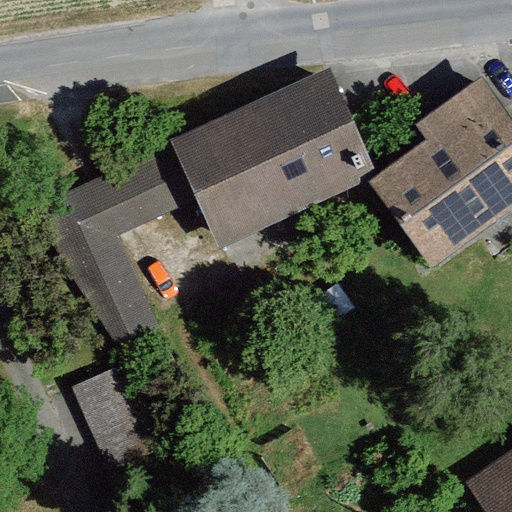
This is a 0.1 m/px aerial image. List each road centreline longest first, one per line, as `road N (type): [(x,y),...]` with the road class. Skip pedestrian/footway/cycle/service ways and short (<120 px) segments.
road 1 (tertiary): [(511,15),(0,87)]
road 2 (unknown): [(0,313),(97,511)]
